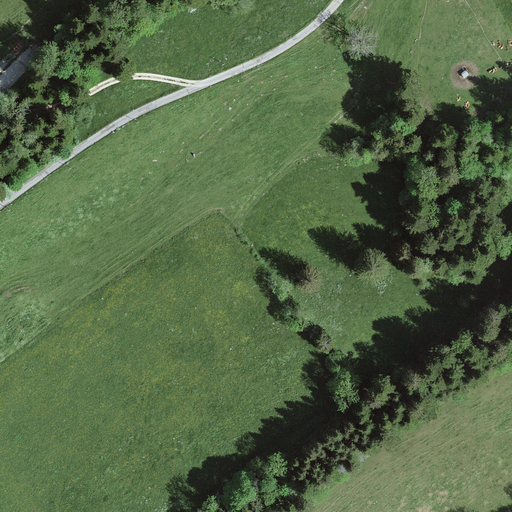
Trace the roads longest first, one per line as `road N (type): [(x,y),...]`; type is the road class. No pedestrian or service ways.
road 1 (unclassified): [(337,0),(280,48),(108,128),(0,207)]
road 2 (track): [(200,85),(123,77),(0,119)]
